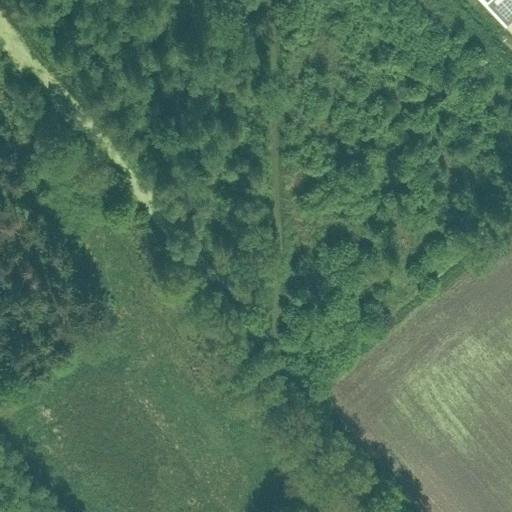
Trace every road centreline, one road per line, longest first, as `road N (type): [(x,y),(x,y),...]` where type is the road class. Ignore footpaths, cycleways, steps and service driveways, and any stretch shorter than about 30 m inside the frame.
road 1 (track): [(335,511),(267,432),(263,0)]
road 2 (track): [(85,511),(0,415)]
